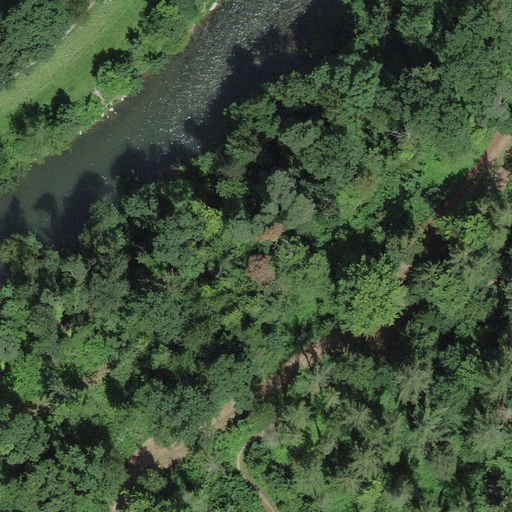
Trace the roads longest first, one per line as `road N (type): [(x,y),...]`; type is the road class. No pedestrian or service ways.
road 1 (track): [(151,0),(50,102),(0,131)]
road 2 (track): [(422,246),(511,147)]
